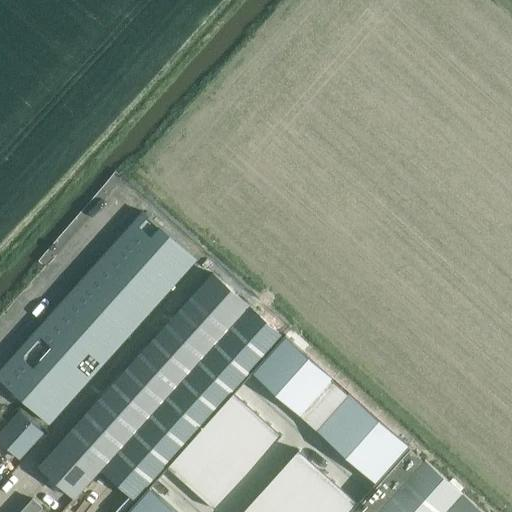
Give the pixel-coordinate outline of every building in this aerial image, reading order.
[(143,211),(0,370),(0,378),(49,423),(196,259),(143,211)] [(101,468),(134,498),(281,334),(212,273),(40,466),(75,498),(101,468)] [(285,335),(252,372),(376,483),(409,447),(410,446),(349,391),(347,393),(332,379),(333,378),(298,346),(285,335)] [(234,392),(167,466),(215,509),(282,434),(234,392)] [(19,410),(0,431),(0,441),(19,458),(43,431),(19,410)] [(298,449),(241,511),(350,511),(358,503),(298,449)] [(483,511),(426,461),(425,462),(409,449),(352,511),(483,511)] [(178,511),(150,486),(126,511),(178,511)] [(45,511),(42,509),(44,507),(34,498),(21,511),(45,511)]
